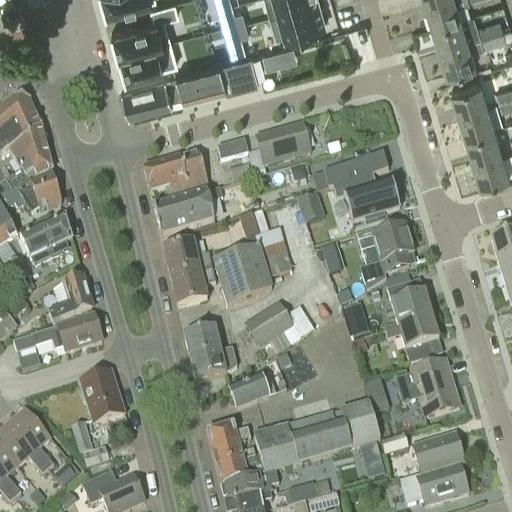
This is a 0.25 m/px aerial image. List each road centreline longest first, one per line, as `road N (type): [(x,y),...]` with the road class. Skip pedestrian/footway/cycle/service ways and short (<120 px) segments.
road 1 (residential): [(117,150),(400,78)]
road 2 (residential): [(444,222),(511,441)]
road 3 (tertiary): [(72,158),(124,354)]
road 4 (tertiary): [(164,343),(117,150)]
road 5 (tertiary): [(204,511),(164,343)]
road 6 (tertiary): [(124,354),(167,511)]
road 7 (residential): [(400,78),(444,222)]
road 8 (residential): [(124,354),(22,387),(0,385)]
